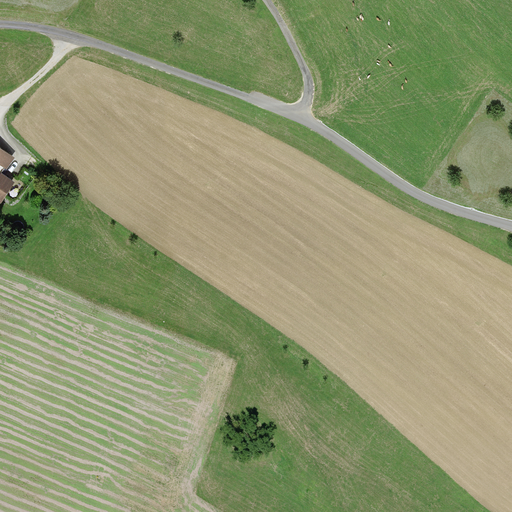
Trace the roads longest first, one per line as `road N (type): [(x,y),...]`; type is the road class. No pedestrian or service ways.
road 1 (unclassified): [(0,25),(67,35),(300,116),(413,191),(511,225)]
road 2 (track): [(267,0),(309,82),(300,116)]
